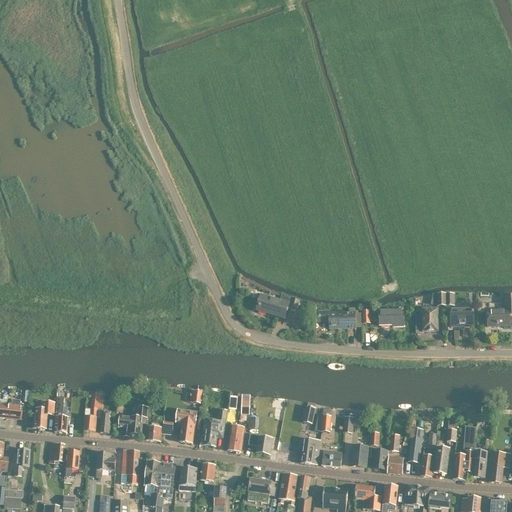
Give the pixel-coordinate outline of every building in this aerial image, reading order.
[(437,293),(437,305),(445,305),(445,293),(437,293)] [(454,293),(446,293),(446,305),(450,305),(454,305),(454,293)] [(256,309),(284,318),(288,305),(296,308),(299,300),(281,294),(279,300),(261,294),(256,309)] [(511,320),(511,294),(502,295),(503,307),(486,308),(487,326),(497,326),(497,324),(511,323),(511,321),(511,320)] [(329,328),(355,328),(355,307),(348,307),(348,311),(330,311),(330,310),(318,310),(318,321),(329,321),(329,328)] [(421,307),(422,331),(438,330),(437,307),(421,307)] [(473,307),(450,307),(450,326),(458,326),(458,324),(473,324),(473,307)] [(403,326),(402,309),(379,310),(379,325),(396,325),(396,327),(403,326)] [(190,402),(200,403),(201,390),(191,389),(190,402)] [(90,416),(84,415),(83,431),(95,432),(97,408),(102,408),(104,393),(92,392),(90,416)] [(53,432),(65,433),(67,416),(62,416),(62,412),(63,397),(56,396),(53,432)] [(0,417),(20,419),(22,406),(19,405),(20,399),(11,399),(10,404),(0,403),(0,417)] [(285,413),(287,402),(280,400),(277,411),(285,413)] [(32,428),(45,429),(46,415),(53,415),(54,402),(40,401),(40,408),(33,408),(32,428)] [(302,421),(310,423),(314,407),(306,405),(302,421)] [(123,436),(129,436),(129,434),(141,434),(142,417),(147,418),(148,409),(140,409),(139,416),(130,415),(130,416),(119,415),(118,425),(124,425),(123,436)] [(179,441),(192,443),(194,425),(195,425),(197,412),(177,409),(176,422),(181,423),(179,441)] [(203,445),(215,446),(216,437),(222,438),(226,410),(218,409),(217,418),(206,417),(204,417),(201,435),(204,435),(203,445)] [(99,432),(109,433),(111,411),(101,410),(99,432)] [(321,431),(322,415),(315,414),(312,429),(321,431)] [(331,415),(322,415),(321,431),(329,432),(331,416),(331,415)] [(342,432),(352,433),(354,417),(344,416),(342,432)] [(161,427),(159,427),(159,423),(151,422),(151,426),(147,425),(145,439),(160,441),(161,427)] [(240,452),(244,427),(230,425),(229,433),(227,450),(240,452)] [(452,479),(464,480),(465,471),(471,471),(476,429),(472,428),(470,426),(468,428),(465,428),(463,448),(465,450),(466,450),(466,455),(454,454),(452,479)] [(407,461),(418,462),(422,429),(412,427),(407,461)] [(446,441),(455,442),(456,429),(447,429),(446,441)] [(369,445),(378,446),(379,432),(370,432),(369,445)] [(421,476),(430,477),(433,455),(429,455),(430,448),(434,449),(436,433),(429,432),(427,448),(423,447),(420,474),(421,476)] [(256,452),(270,455),(272,438),(249,434),(247,444),(257,446),(256,452)] [(389,450),(398,451),(399,435),(390,434),(389,450)] [(301,462),(317,464),(320,440),(314,440),(314,439),(305,438),(303,446),(301,462)] [(63,460),(64,444),(50,443),(48,463),(63,465),(64,460),(63,460)] [(350,466),(366,467),(368,446),(353,444),(350,466)] [(433,472),(446,474),(449,448),(436,446),(433,472)] [(372,468),(385,469),(387,450),(374,448),(372,468)] [(13,476),(21,476),(21,467),(28,467),(29,450),(16,449),(14,466),(13,476)] [(64,476),(70,477),(71,469),(77,469),(79,451),(66,450),(64,468),(65,468),(64,476)] [(121,484),(137,485),(139,451),(123,450),(121,484)] [(321,466),(340,468),(341,451),(323,450),(321,466)] [(474,450),(471,476),(484,478),(487,452),(474,450)] [(488,482),(501,483),(503,467),(508,468),(510,453),(491,451),(488,482)] [(110,453),(98,452),(97,470),(96,470),(95,477),(102,477),(102,470),(108,471),(108,470),(114,470),(115,459),(109,458),(110,453)] [(386,472),(402,474),(403,457),(388,456),(386,472)] [(153,493),(150,493),(149,506),(156,507),(161,462),(147,461),(144,486),(154,487),(153,493)] [(156,507),(163,508),(164,495),(168,495),(169,489),(172,489),(175,464),(161,462),(156,507)] [(200,480),(215,482),(217,466),(201,464),(200,480)] [(178,490),(195,491),(197,468),(180,467),(178,490)] [(278,503),(283,504),(284,499),(286,500),(290,475),(282,473),(278,503)] [(288,504),(293,505),(298,476),(290,475),(286,500),(289,500),(288,504)] [(255,499),(264,500),(264,494),(275,496),(275,495),(276,483),(277,483),(277,482),(264,480),(264,478),(259,477),(258,479),(250,478),(249,485),(248,490),(248,492),(256,493),(255,499)] [(309,511),(311,496),(308,496),(310,482),(310,480),(308,480),(300,478),(294,511),(309,511)] [(362,509),(379,510),(380,496),(374,496),(375,486),(356,485),(355,499),(363,500),(362,509)] [(384,487),(381,511),(387,511),(387,509),(395,510),(396,502),(397,489),(397,486),(395,486),(385,485),(385,487),(384,487)] [(418,511),(425,511),(429,487),(407,485),(406,486),(404,504),(420,506),(418,511)] [(214,498),(213,505),(212,511),(223,511),(224,505),(224,499),(225,499),(226,487),(214,486),(213,498),(214,498)] [(336,511),(344,511),(346,505),(347,491),(348,490),(324,487),(323,488),(324,488),(322,502),(337,504),(337,510),(336,511)] [(16,508),(20,508),(21,498),(22,490),(5,489),(4,497),(3,507),(5,507),(16,508)] [(428,508),(440,509),(440,507),(449,508),(451,495),(430,492),(428,508)] [(61,511),(71,511),(71,509),(73,509),(74,496),(63,495),(62,508),(61,511)] [(98,511),(112,511),(113,496),(100,495),(98,511)] [(480,511),(481,511),(479,511),(480,497),(467,496),(467,498),(462,498),(461,511),(480,511)] [(489,499),(487,511),(508,511),(509,501),(509,500),(508,500),(501,499),(496,498),(496,499),(489,499)] [(112,511),(127,511),(128,501),(113,500),(112,511)]
